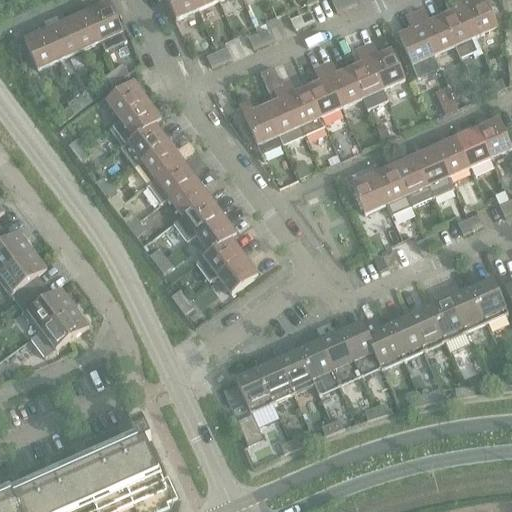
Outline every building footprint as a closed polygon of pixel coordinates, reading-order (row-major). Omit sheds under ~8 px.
[(198,13),(192,0),(166,0),(176,23),(198,13)] [(192,0),(198,13),(219,4),(217,0),(192,0)] [(347,10),(342,0),(341,0),(332,4),(337,15),(347,10)] [(342,0),(347,10),(357,6),(354,0),(342,0)] [(442,21),(455,50),(460,63),(473,57),(475,61),(483,57),(476,41),(457,0),(453,0),(448,2),(454,15),(442,21)] [(468,0),(457,0),(476,41),(498,31),(494,24),(499,22),(500,17),(498,13),(494,11),(490,13),(485,2),(472,8),(468,0)] [(88,16),(101,46),(123,36),(110,6),(88,16)] [(415,17),(434,60),(455,50),(442,21),(430,26),(424,13),(415,17)] [(300,18),(305,29),(315,25),(310,14),(300,18)] [(67,25),(80,55),(101,46),(88,16),(67,25)] [(434,60),(415,17),(407,21),(412,34),(399,40),(413,69),(434,60)] [(305,29),(300,18),(290,23),(295,34),(305,29)] [(46,34),(59,64),(80,55),(67,25),(46,34)] [(259,37),(264,48),(274,43),(269,32),(259,37)] [(59,64),(46,34),(25,44),(38,74),(59,64)] [(264,48),(259,37),(249,41),(254,52),(264,48)] [(365,51),(384,94),(405,84),(392,54),(379,60),(374,47),(365,51)] [(217,55),(222,66),(232,62),(227,51),(217,55)] [(384,94),(365,51),(356,55),(362,68),(349,73),(363,103),(384,94)] [(222,66),(217,55),(207,60),(212,71),(222,66)] [(332,65),(323,69),(342,112),(363,103),(349,73),(338,79),(332,65)] [(113,74),(121,84),(130,77),(123,67),(113,74)] [(308,92),(321,121),(342,112),(323,69),(314,73),(320,86),(308,92)] [(281,88),(274,71),(261,77),(274,107),(266,110),(284,149),(304,140),(281,88)] [(121,84),(113,74),(105,80),(112,90),(121,84)] [(281,88),(304,140),(325,131),(321,121),(308,92),(296,97),(290,84),(281,88)] [(107,105),(122,125),(148,106),(133,86),(107,105)] [(439,94),(449,117),(460,112),(450,89),(439,94)] [(76,102),(83,111),(92,105),(85,95),(76,102)] [(83,111),(76,102),(68,108),(69,110),(75,118),(83,111)] [(284,149),(266,110),(254,116),(249,103),(239,107),(264,164),(285,154),(283,149),(284,149)] [(135,144),(155,128),(161,124),(148,106),(122,125),(110,134),(122,150),(126,147),(127,147),(134,142),(135,144)] [(63,127),(75,118),(69,110),(54,122),(60,129),(63,127)] [(477,133),(490,162),(511,152),(511,151),(499,123),(477,133)] [(134,171),(168,146),(155,128),(135,144),(134,142),(127,147),(120,152),(134,171)] [(477,133),(456,142),(470,172),(490,162),(477,133)] [(68,149),(76,159),(85,152),(78,142),(68,149)] [(470,172),(456,142),(436,151),(449,181),(470,172)] [(134,171),(148,190),(182,164),(168,146),(134,171)] [(449,181),(436,151),(415,161),(433,202),(454,193),(449,181)] [(85,152),(76,159),(81,167),(91,160),(85,152)] [(394,170),(412,211),(433,202),(415,161),(394,170)] [(170,203),(196,184),(182,164),(148,190),(145,191),(159,210),(169,202),(170,203)] [(373,179),(386,209),(387,209),(392,220),(412,211),(394,170),(373,179)] [(96,186),(103,196),(113,189),(105,179),(96,186)] [(386,209),(373,179),(352,189),(365,218),(386,209)] [(170,203),(183,220),(209,201),(196,184),(170,203)] [(113,189),(103,196),(109,204),(118,197),(113,189)] [(209,201),(183,220),(173,228),(187,246),(197,239),(197,240),(223,220),(209,201)] [(511,216),(511,210),(509,204),(499,209),(504,220),(511,216)] [(123,223),(130,233),(140,226),(132,216),(123,223)] [(467,223),(472,234),(483,229),(478,218),(467,223)] [(197,240),(210,256),(211,258),(231,243),(237,238),(223,220),(197,240)] [(472,234),(467,223),(458,227),(463,238),(472,234)] [(140,226),(130,233),(136,241),(145,234),(140,226)] [(0,236),(0,277),(33,254),(18,234),(5,244),(0,236)] [(426,242),(431,252),(441,248),(436,237),(426,242)] [(431,252),(426,242),(416,246),(421,257),(431,252)] [(211,258),(210,256),(204,261),(196,267),(210,286),(218,280),(219,281),(245,261),(231,243),(211,258)] [(150,260),(157,270),(167,262),(159,253),(150,260)] [(11,299),(19,308),(41,292),(33,282),(47,272),(33,254),(0,277),(0,284),(11,299)] [(384,260),(389,271),(399,267),(394,256),(384,260)] [(245,261),(219,281),(232,299),(258,279),(245,261)] [(167,262),(157,270),(163,277),(172,270),(167,262)] [(472,293),(487,328),(509,318),(493,283),(472,293)] [(41,292),(19,308),(25,317),(25,318),(39,337),(75,311),(61,291),(47,301),(41,292)] [(171,301),(179,311),(188,303),(181,293),(171,301)] [(487,328),(472,293),(451,302),(466,337),(487,328)] [(466,337),(451,302),(430,312),(445,346),(466,337)] [(188,303),(179,311),(184,318),(194,311),(188,303)] [(75,311),(39,337),(31,343),(45,362),(89,329),(75,311)] [(409,321),(424,355),(445,346),(430,312),(409,321)] [(409,321),(388,330),(403,365),(424,355),(409,321)] [(363,326),(341,336),(361,382),(381,373),(376,362),(377,361),(367,340),(368,339),(363,326)] [(388,330),(368,339),(367,340),(377,361),(376,362),(381,373),(382,375),(403,365),(388,330)] [(361,382),(341,336),(320,345),(340,391),(361,382)] [(319,400),(340,391),(320,345),(299,355),(314,389),(319,400)] [(278,364),(293,399),(314,389),(299,355),(278,364)] [(278,364),(257,373),(273,408),(293,399),(278,364)] [(273,408),(257,373),(236,383),(238,389),(224,396),(248,451),(264,444),(252,417),(273,408)] [(511,394),(511,384),(502,385),(502,396),(511,394)] [(465,390),(467,400),(476,399),(475,388),(465,390)] [(467,400),(465,390),(454,392),(456,402),(467,400)] [(418,399),(421,409),(431,407),(429,397),(418,399)] [(421,409),(418,399),(409,401),(411,412),(421,409)] [(374,411),(377,421),(387,418),(384,408),(374,411)] [(377,421),(374,411),(364,414),(368,425),(377,421)] [(0,511),(109,511),(165,487),(163,482),(146,444),(151,442),(142,421),(131,427),(139,446),(112,458),(110,452),(108,452),(110,458),(80,472),(77,466),(75,467),(78,473),(47,487),(44,481),(42,482),(45,488),(14,502),(11,496),(9,496),(12,502),(0,507),(0,511)] [(331,427),(335,436),(344,433),(340,423),(331,427)] [(335,436),(331,427),(322,430),(325,440),(335,436)] [(289,444),(293,454),(303,450),(298,440),(289,444)] [(293,454),(289,444),(280,448),(284,458),(293,454)]
